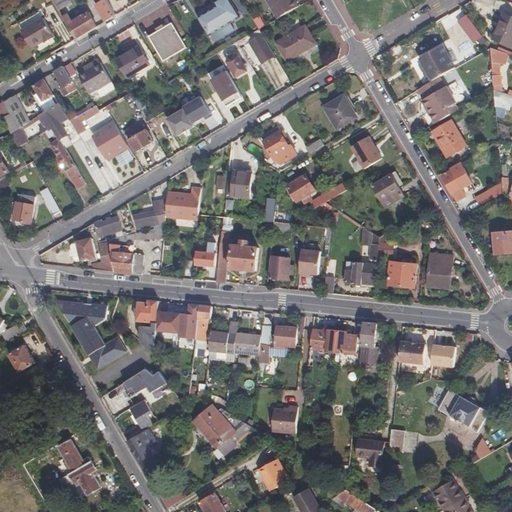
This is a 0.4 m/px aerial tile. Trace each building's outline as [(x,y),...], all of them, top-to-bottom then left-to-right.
[(52,0),(58,9),(69,3),(66,0),(52,0)] [(93,0),(105,22),(115,16),(110,8),(105,0),(93,0)] [(239,15),(229,0),(218,0),(216,1),(218,5),(199,16),(208,33),(239,15)] [(266,0),(277,19),(298,6),(294,0),(266,0)] [(63,17),(76,40),(96,27),(87,12),(70,22),(66,15),(63,17)] [(511,41),(511,16),(501,13),(491,39),(510,46),(511,41)] [(259,28),(265,25),(261,15),(254,18),(259,28)] [(483,37),(466,15),(458,21),(475,44),(483,37)] [(55,38),(43,18),(22,30),(32,48),(44,41),(45,44),(55,38)] [(173,24),(150,37),(164,61),(187,48),(173,24)] [(306,25),(276,42),(287,61),(302,53),(301,50),(316,42),(306,25)] [(245,37),(249,43),(262,35),(259,29),(245,37)] [(275,56),(262,35),(249,43),(262,63),(275,56)] [(138,47),(116,60),(127,77),(149,65),(138,47)] [(504,51),(491,47),(494,90),(501,92),(499,62),(505,62),(504,51)] [(465,60),(476,55),(472,48),(461,54),(465,60)] [(422,63),(433,81),(439,77),(456,67),(445,49),(422,63)] [(0,72),(3,71),(0,65),(0,64),(9,60),(4,51),(0,53),(0,72)] [(228,63),(236,77),(247,70),(238,56),(234,54),(229,57),(228,63)] [(101,63),(79,75),(90,94),(111,81),(101,63)] [(77,88),(64,66),(56,72),(68,93),(77,88)] [(51,74),(45,78),(54,93),(61,89),(56,80),(55,80),(51,74)] [(433,81),(419,90),(425,100),(422,101),(436,123),(451,115),(447,109),(457,104),(446,87),(445,88),(439,77),(433,81)] [(54,93),(45,78),(34,85),(43,100),(48,97),(54,94),(54,93)] [(54,94),(48,97),(51,102),(46,105),(49,110),(60,104),(54,94)] [(49,110),(46,105),(45,103),(27,113),(17,95),(0,104),(0,110),(4,119),(6,124),(11,133),(43,114),(49,110)] [(356,118),(344,97),(325,108),(337,129),(356,118)] [(60,104),(49,110),(43,114),(50,125),(46,127),(48,131),(53,129),(56,134),(65,149),(71,145),(60,125),(58,122),(68,117),(67,115),(60,104)] [(91,116),(99,111),(96,106),(89,110),(88,111),(91,116)] [(74,111),(67,115),(68,117),(70,119),(70,121),(78,117),(74,111)] [(78,117),(70,121),(78,134),(86,130),(80,120),(85,117),(83,114),(78,117)] [(197,130),(188,114),(175,121),(185,138),(197,130)] [(453,121),(433,132),(448,157),(467,145),(453,121)] [(128,144),(115,124),(93,137),(106,158),(128,144)] [(136,152),(153,141),(147,130),(144,131),(141,126),(128,133),(130,136),(128,137),(136,152)] [(290,147),(280,132),(264,142),(275,160),(281,164),(298,155),(292,146),(290,147)] [(87,184),(65,149),(56,134),(52,136),(56,143),(51,146),(77,190),(87,184)] [(382,159),(369,137),(351,148),(365,170),(382,159)] [(308,147),(312,153),(326,145),(322,139),(308,147)] [(0,154),(0,176),(9,172),(0,154)] [(100,191),(107,187),(98,169),(90,173),(100,191)] [(227,193),(229,171),(217,169),(216,175),(219,175),(218,193),(227,193)] [(453,172),(444,176),(452,193),(455,193),(458,201),(466,197),(460,188),(464,186),(462,182),(466,180),(462,172),(455,176),(453,172)] [(253,175),(235,173),(233,197),(250,199),(253,175)] [(317,190),(308,174),(289,185),(298,201),(302,198),(305,203),(313,198),(310,194),(317,190)] [(396,174),(375,187),(387,207),(404,197),(396,184),(401,181),(396,174)] [(0,189),(9,185),(5,178),(0,180),(0,189)] [(508,178),(502,179),(503,193),(511,196),(511,189),(509,189),(508,178)] [(334,189),(321,197),(312,202),(316,208),(321,205),(326,212),(334,207),(330,200),(346,190),(343,184),(334,189)] [(188,193),(169,192),(168,207),(167,216),(200,219),(203,188),(194,187),(193,196),(188,196),(188,193)] [(61,211),(48,189),(42,193),(55,215),(61,211)] [(476,199),(480,207),(493,199),(488,191),(476,199)] [(24,223),(33,225),(37,206),(36,206),(37,198),(26,196),(25,204),(18,203),(15,220),(24,222),(24,223)] [(275,210),(277,200),(269,199),(268,209),(275,210)] [(162,224),(161,219),(159,211),(137,216),(141,230),(162,224)] [(96,229),(98,235),(103,234),(104,235),(113,232),(111,227),(120,224),(119,217),(100,222),(100,220),(95,223),(96,229)] [(275,222),(274,234),(290,235),(291,224),(275,222)] [(95,223),(86,228),(88,233),(96,229),(95,223)] [(234,226),(223,225),(218,283),(227,283),(234,226)] [(382,236),(365,226),(363,245),(372,246),(371,260),(372,260),(372,264),(365,264),(362,263),(349,261),(347,282),(354,283),(354,285),(363,286),(363,282),(377,284),(381,244),(382,236)] [(136,241),(165,239),(166,227),(137,233),(110,238),(110,242),(112,248),(115,262),(117,272),(143,275),(145,257),(135,255),(136,241)] [(511,230),(493,233),(495,255),(511,252),(511,230)] [(382,236),(381,244),(388,244),(390,231),(382,236)] [(99,259),(94,238),(78,241),(79,243),(73,244),(72,246),(75,259),(76,260),(82,258),(82,260),(92,258),(93,261),(99,259)] [(243,240),(243,246),(235,245),(231,269),(258,272),(260,248),(249,247),(249,241),(243,240)] [(112,248),(110,242),(99,244),(105,264),(100,265),(99,270),(117,272),(112,248)] [(219,247),(201,245),(197,244),(196,251),(199,251),(198,265),(217,267),(219,247)] [(381,244),(377,284),(385,284),(388,256),(393,256),(394,245),(388,244),(381,244)] [(305,251),(302,276),(309,277),(310,274),(321,275),(323,253),(305,251)] [(453,258),(431,256),(429,287),(450,289),(453,258)] [(292,259),(275,257),(272,278),(290,280),(292,259)] [(419,265),(393,262),(390,285),(416,288),(419,265)] [(337,278),(328,276),(326,294),(335,295),(337,278)] [(159,300),(148,299),(148,302),(139,302),(137,321),(153,323),(153,327),(142,326),(139,341),(153,352),(156,329),(158,310),(159,300)] [(82,311),(83,302),(62,300),(56,304),(95,368),(125,350),(116,336),(103,343),(92,325),(104,318),(105,305),(89,303),(89,311),(82,311)] [(198,304),(196,333),(205,334),(207,318),(210,318),(212,305),(198,304)] [(180,313),(158,310),(156,329),(179,332),(180,313)] [(211,331),(209,350),(229,352),(233,353),(236,332),(237,322),(230,321),(228,332),(211,331)] [(362,321),(360,345),(373,346),(376,322),(362,321)] [(0,334),(0,337),(2,342),(26,329),(22,322),(0,334)] [(270,325),(261,324),(260,335),(258,356),(257,362),(266,363),(270,325)] [(296,327),(276,325),(275,343),(295,345),(296,327)] [(319,349),(334,351),(336,330),(327,329),(327,331),(311,329),(309,348),(319,349)] [(336,330),(334,351),(355,353),(357,334),(346,333),(346,331),(336,330)] [(236,332),(233,353),(240,354),(258,356),(260,335),(236,332)] [(425,342),(400,340),(398,360),(423,362),(425,342)] [(457,367),(458,345),(434,344),(433,366),(457,367)] [(34,363),(24,345),(8,354),(18,372),(34,363)] [(59,364),(43,373),(48,383),(64,374),(59,364)] [(141,392),(149,405),(172,391),(161,371),(153,376),(149,368),(116,387),(120,395),(127,391),(131,398),(141,392)] [(450,389),(438,408),(459,420),(460,420),(470,426),(469,429),(476,433),(489,412),(450,389)] [(139,401),(131,406),(143,427),(151,423),(139,401)] [(167,416),(180,408),(176,402),(158,413),(162,419),(167,416)] [(287,410),(272,409),(270,430),(295,432),(297,406),(288,405),(287,410)] [(217,446),(217,445),(229,435),(245,422),(230,412),(228,411),(220,417),(216,420),(212,414),(199,425),(217,446)] [(215,412),(212,414),(216,420),(220,417),(215,412)] [(167,433),(174,429),(167,416),(162,419),(159,421),(167,433)] [(390,428),(388,450),(401,452),(403,430),(390,428)] [(150,455),(138,434),(126,440),(139,461),(139,462),(150,455)] [(229,435),(217,445),(225,454),(237,444),(229,435)] [(382,440),(358,437),(356,454),(369,455),(369,464),(380,465),(382,440)] [(479,452),(471,456),(473,462),(493,453),(486,439),(475,444),(479,452)] [(86,464),(77,449),(64,456),(74,473),(71,475),(75,483),(77,482),(79,486),(82,485),(88,495),(101,487),(94,476),(98,474),(95,470),(97,469),(92,461),(86,464)] [(276,458),(258,469),(269,490),(289,479),(276,458)] [(401,475),(401,464),(392,464),(391,474),(401,475)] [(444,509),(464,497),(454,479),(434,491),(444,509)] [(178,480),(174,484),(183,498),(187,494),(178,480)] [(161,498),(167,508),(183,498),(174,484),(161,498)] [(302,511),(303,511),(318,503),(308,486),(293,495),(302,511)] [(213,487),(204,493),(206,497),(200,500),(207,511),(219,511),(226,508),(213,487)] [(345,487),(335,494),(359,509),(369,503),(345,487)] [(386,500),(396,502),(397,494),(387,492),(386,500)] [(473,511),(464,497),(444,509),(446,511),(473,511)] [(318,503),(303,511),(311,511),(320,507),(318,503)] [(369,503),(359,509),(363,511),(383,511),(382,511),(369,503)]
